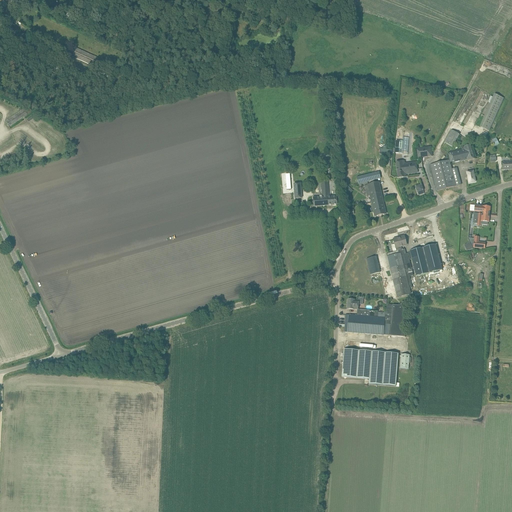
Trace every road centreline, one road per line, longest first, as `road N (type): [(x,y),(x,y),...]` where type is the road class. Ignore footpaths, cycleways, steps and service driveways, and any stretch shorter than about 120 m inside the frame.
road 1 (unclassified): [(61,354),(332,274)]
road 2 (unclassified): [(332,274),(352,239),(499,187)]
road 3 (unclassified): [(61,354),(0,227)]
road 4 (unclassified): [(332,274),(331,411)]
road 5 (track): [(498,230),(488,358)]
